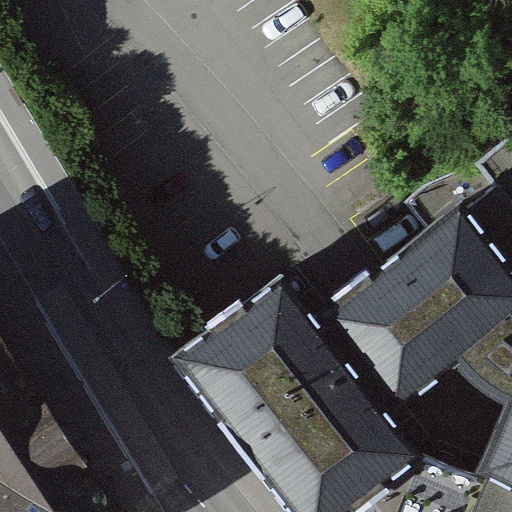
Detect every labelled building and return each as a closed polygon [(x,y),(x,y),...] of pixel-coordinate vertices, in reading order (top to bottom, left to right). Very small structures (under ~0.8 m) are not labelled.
[(497,472),(511,477),(511,200),(499,184),(495,187),(477,163),(426,185),(405,201),(428,229),(460,205),(511,272),(511,308),(453,354),(460,361),(480,380),(497,391),(511,397),(483,466),(497,472)] [(385,407),(453,354),(511,308),(511,272),(460,205),(428,229),(315,316),(281,274),(179,353),(300,511),(335,511),(349,501),(355,509),(387,484),(382,477),(417,449),(385,407)] [(0,511),(117,511),(0,328),(0,511)] [(511,511),(511,477),(497,472),(480,511),(479,511),(511,511)] [(451,511),(412,499),(407,511),(451,511)]
